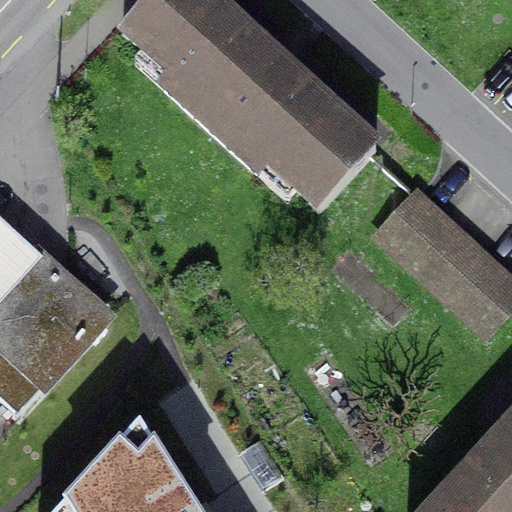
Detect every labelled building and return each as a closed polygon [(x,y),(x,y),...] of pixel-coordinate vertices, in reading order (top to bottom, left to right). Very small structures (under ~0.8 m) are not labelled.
[(193,0),(144,0),(96,58),(313,237),(381,155),(193,0)] [(478,273),(405,209),(357,264),(429,328),(478,273)] [(0,310),(43,264),(0,224),(0,310)] [(106,323),(43,264),(0,310),(0,401),(18,417),(106,323)] [(511,511),(511,418),(426,511),(511,511)] [(189,511),(139,431),(65,511),(189,511)]
